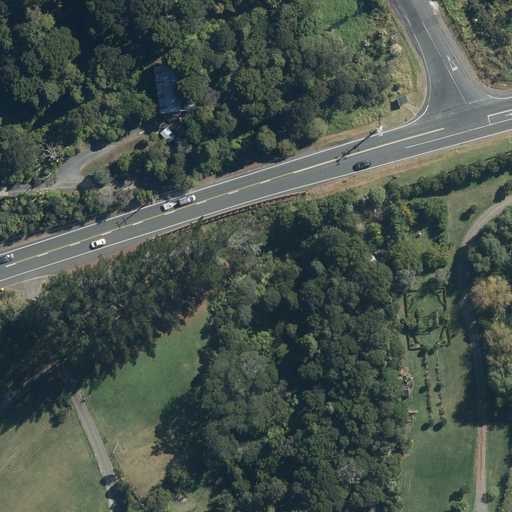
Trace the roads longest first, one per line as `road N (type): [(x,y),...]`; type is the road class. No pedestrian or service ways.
road 1 (secondary): [(0,268),(477,125)]
road 2 (unclassified): [(410,0),(477,125)]
